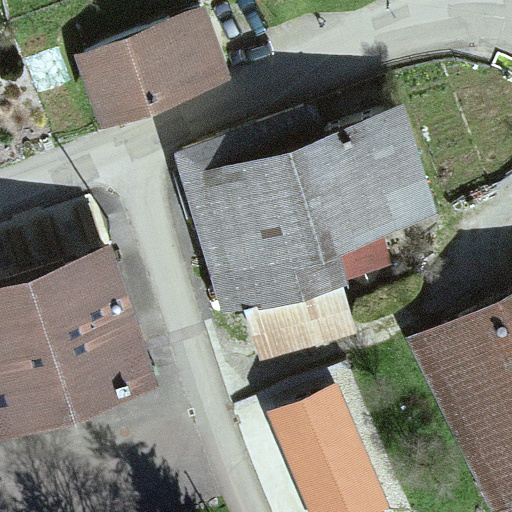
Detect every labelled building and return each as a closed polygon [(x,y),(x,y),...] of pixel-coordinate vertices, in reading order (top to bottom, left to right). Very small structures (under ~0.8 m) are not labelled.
[(204,9),(90,51),(113,113),(227,71),(204,9)] [(322,98),(183,143),(232,295),(347,258),(337,225),(436,193),(405,97),(329,121),(322,98)] [(105,237),(0,273),(0,410),(2,417),(151,365),(105,237)] [(511,289),(419,334),(498,496),(511,489),(511,289)] [(367,511),(383,505),(333,391),(274,417),(315,511),(367,511)]
